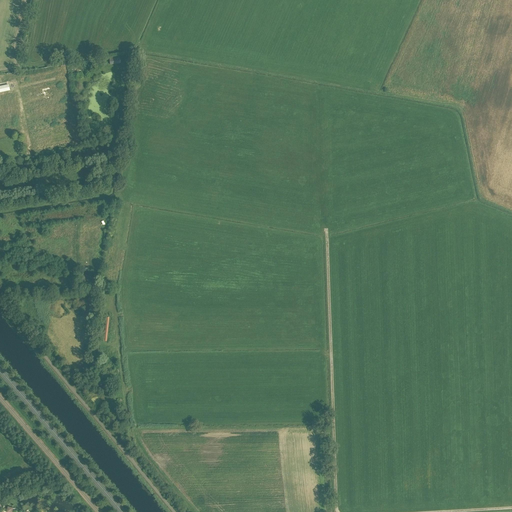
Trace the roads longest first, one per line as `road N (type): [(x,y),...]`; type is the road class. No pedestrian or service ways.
road 1 (track): [(326,228),(338,511)]
road 2 (primary): [(121,511),(0,370)]
road 3 (unclassified): [(76,394),(173,511)]
